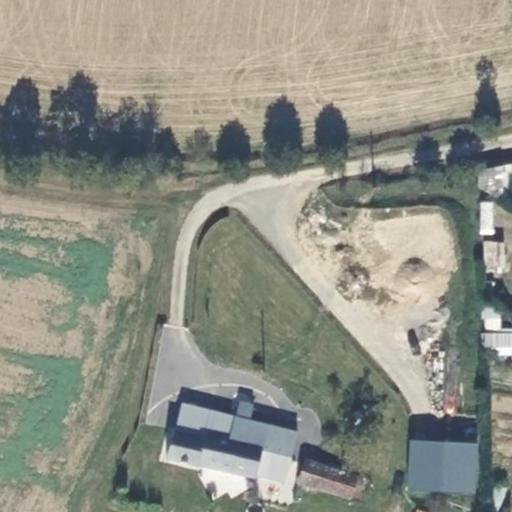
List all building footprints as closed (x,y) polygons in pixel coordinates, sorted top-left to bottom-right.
[(476,181),(491,189),(499,180),(498,160),(476,164),(476,181)] [(479,202),(481,234),(495,233),(492,201),(479,202)] [(484,258),(504,262),(503,238),(484,234),(484,258)] [(500,330),(501,311),(483,311),(482,330),(500,330)] [(511,332),(482,331),(481,351),(511,352),(511,332)] [(191,391),(194,395),(205,396),(207,393),(209,389),(206,384),(196,382),(191,386),(191,391)] [(250,417),(254,401),(238,397),(234,413),(250,417)] [(276,464),(263,461),(267,445),(213,430),(212,433),(177,425),(170,454),(273,480),(276,464)] [(410,439),(408,491),(476,493),(478,442),(410,439)] [(301,487),(323,493),(329,471),(308,465),(301,487)] [(209,468),(203,490),(237,499),(243,477),(209,468)] [(323,493),(355,501),(360,481),(329,471),(323,493)]
